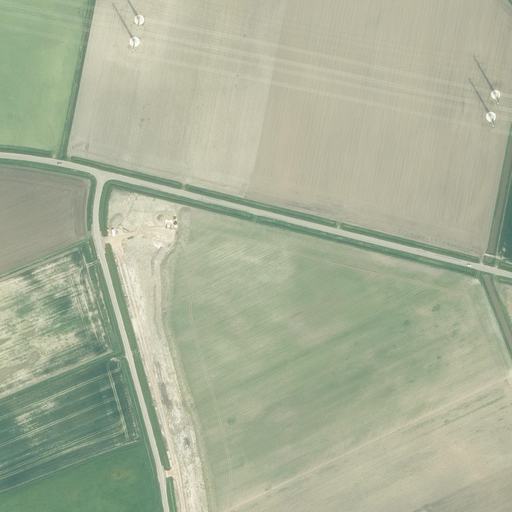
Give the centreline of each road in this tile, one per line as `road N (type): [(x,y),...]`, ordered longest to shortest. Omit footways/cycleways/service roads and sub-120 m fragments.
road 1 (unclassified): [(511,276),(100,173)]
road 2 (tertiary): [(162,511),(98,240),(100,173)]
